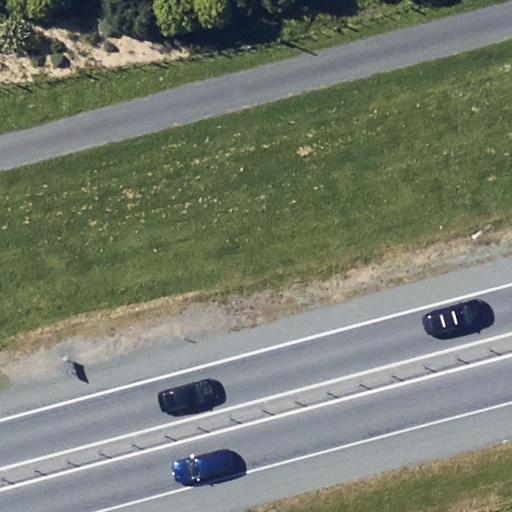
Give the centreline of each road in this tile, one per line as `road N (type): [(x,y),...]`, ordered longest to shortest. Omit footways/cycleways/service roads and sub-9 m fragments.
road 1 (trunk): [(0,454),(511,317)]
road 2 (trunk): [(511,379),(0,508)]
